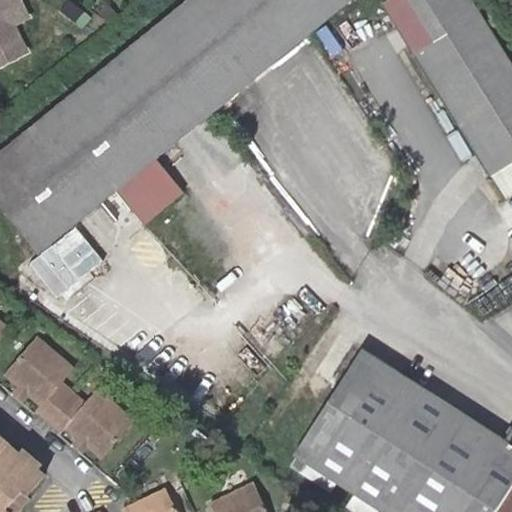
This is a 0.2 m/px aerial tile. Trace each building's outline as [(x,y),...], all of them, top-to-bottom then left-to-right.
[(0,0),(0,66),(25,54),(12,26),(27,19),(18,0),(0,0)] [(0,207),(36,253),(348,0),(192,0),(0,155),(0,207)] [(511,69),(469,0),(393,0),(385,6),(490,176),(505,199),(511,194),(511,69)] [(65,430),(77,439),(87,449),(100,460),(133,423),(97,393),(85,407),(60,386),(73,370),(36,339),(4,376),(17,387),(28,397),(41,407),(35,413),(60,435),(65,430)] [(504,443),(361,351),(294,456),(380,511),(511,511),(511,431),(504,443)] [(28,397),(17,387),(12,393),(23,403),(28,397)] [(45,477),(0,438),(0,511),(6,511),(22,492),(28,498),(45,477)] [(87,449),(77,439),(71,445),(82,455),(87,449)] [(265,511),(252,486),(209,506),(211,511),(265,511)] [(174,511),(165,493),(124,511),(174,511)]
